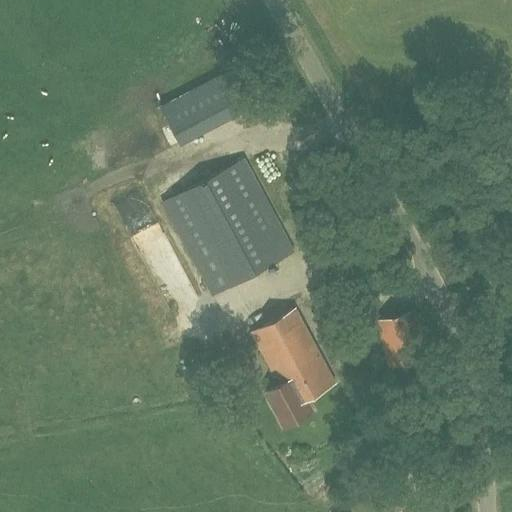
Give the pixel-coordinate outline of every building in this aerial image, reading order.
[(161,107),(180,143),(251,105),(232,69),(161,107)] [(294,251),(244,159),(163,202),(213,294),(294,251)] [(292,214),(305,244),(331,233),(317,203),(292,214)] [(296,308),(252,332),(280,384),(266,392),(285,426),(313,411),(306,398),(336,382),(296,308)] [(429,356),(416,310),(377,320),(390,367),(429,356)] [(363,324),(369,344),(379,341),(374,321),(363,324)] [(249,376),(238,356),(227,362),(237,382),(249,376)]
